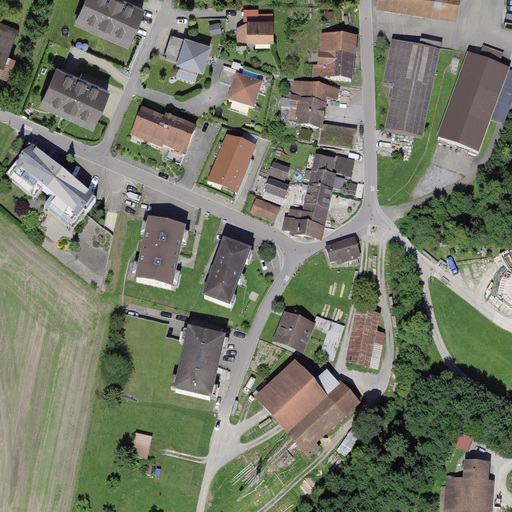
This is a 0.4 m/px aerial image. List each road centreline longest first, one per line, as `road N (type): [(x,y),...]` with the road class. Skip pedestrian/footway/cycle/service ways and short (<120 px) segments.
road 1 (residential): [(365,0),(371,209),(352,227),(298,251)]
road 2 (residential): [(298,251),(251,344),(200,511)]
road 3 (residential): [(298,251),(100,157)]
road 4 (track): [(422,261),(441,348),(462,377),(511,406)]
road 5 (residential): [(100,157),(168,0)]
